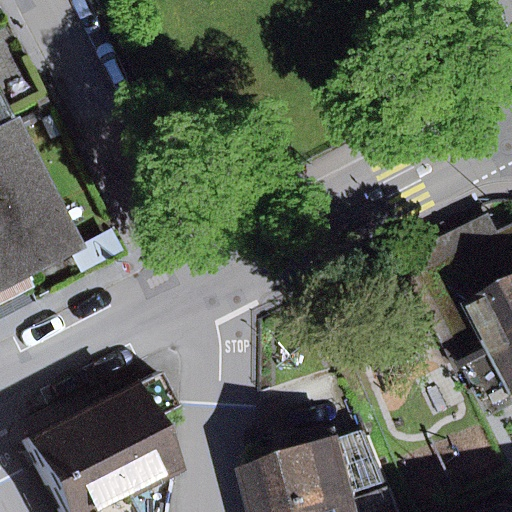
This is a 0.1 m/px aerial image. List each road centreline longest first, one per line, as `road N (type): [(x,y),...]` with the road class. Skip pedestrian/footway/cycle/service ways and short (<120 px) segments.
road 1 (tertiary): [(511,119),(167,290)]
road 2 (residential): [(25,0),(167,290)]
road 3 (residential): [(167,290),(209,375),(219,511)]
road 4 (tertiary): [(167,290),(0,373)]
